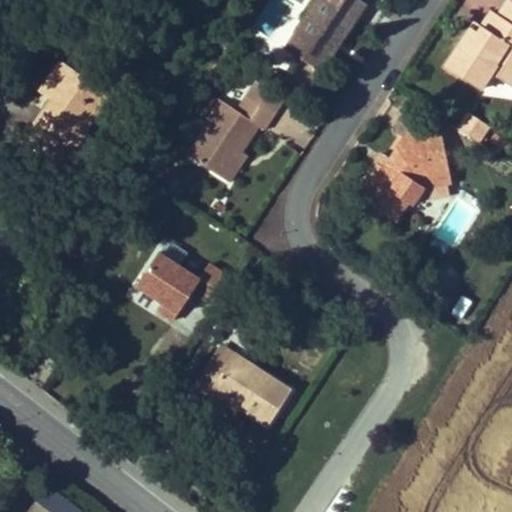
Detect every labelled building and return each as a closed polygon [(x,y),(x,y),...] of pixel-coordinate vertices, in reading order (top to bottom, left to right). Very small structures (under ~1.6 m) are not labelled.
[(344,4),(338,0),(315,0),(288,44),(299,51),(306,55),(324,67),(358,13),(344,4)] [(511,0),(507,0),(501,11),(511,17),(511,0)] [(492,67),(499,57),(511,66),(511,17),(501,11),(493,6),(483,20),(479,27),(472,22),(447,60),(481,81),(492,67)] [(483,20),(477,16),(472,22),(479,27),(483,20)] [(306,55),(299,51),(286,72),(293,77),(306,55)] [(311,87),(324,67),(306,55),(293,77),(311,87)] [(492,67),(511,80),(511,66),(499,57),(492,67)] [(39,131),(28,145),(59,166),(108,99),(62,66),(43,92),(53,99),(65,108),(45,136),(39,131)] [(273,113),(284,95),(259,79),(247,95),(273,113)] [(225,98),(188,152),(223,174),(241,148),(257,122),(264,126),(273,113),(247,95),(238,108),(225,98)] [(45,136),(65,108),(53,99),(23,141),(28,145),(39,131),(45,136)] [(411,197),(423,180),(452,173),(443,130),(417,114),(386,159),(380,155),(357,188),(394,213),(407,194),(411,197)] [(241,148),(223,174),(230,179),(247,153),(241,148)] [(175,179),(157,167),(153,173),(152,175),(169,186),(175,179)] [(12,219),(0,236),(0,242),(30,264),(45,243),(12,219)] [(126,296),(172,324),(192,293),(206,302),(225,273),(209,262),(200,277),(156,249),(126,296)] [(235,353),(221,343),(209,361),(223,370),(235,353)] [(223,370),(209,361),(194,385),(208,394),(212,389),(240,407),(268,426),(291,390),(235,353),(223,370)] [(208,394),(236,412),(240,407),(212,389),(208,394)] [(82,511),(46,485),(26,511),(82,511)]
